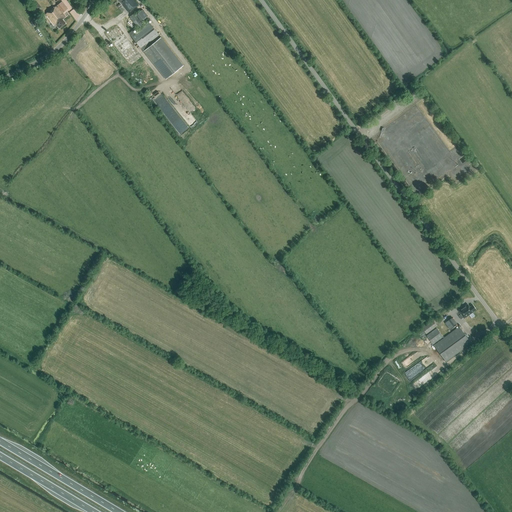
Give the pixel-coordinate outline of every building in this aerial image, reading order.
[(129,13),(138,5),(134,0),(118,0),(121,4),(122,3),(129,13)] [(62,14),(68,9),(62,2),(47,14),(55,25),(56,25),(59,28),(65,24),(63,20),(65,18),(62,14)] [(137,15),(136,15),(135,13),(130,17),(139,28),(144,24),(141,21),(148,16),(143,9),(137,14),(137,15)] [(166,79),(183,66),(161,37),(149,47),(147,45),(159,35),(149,22),(135,33),(132,31),(129,33),(166,79)] [(131,66),(142,57),(116,26),(106,35),(131,66)] [(186,121),(190,128),(197,123),(193,116),(186,121)] [(458,311),(464,319),(473,312),(476,310),(473,305),(469,307),(467,304),(458,311)] [(452,317),(445,323),(450,330),(451,328),(457,324),(452,317)] [(423,329),(427,334),(437,326),(433,320),(423,329)] [(434,346),(440,353),(446,362),(472,343),(459,327),(434,346)] [(433,344),(440,339),(443,337),(440,332),(437,328),(427,336),(433,344)]
